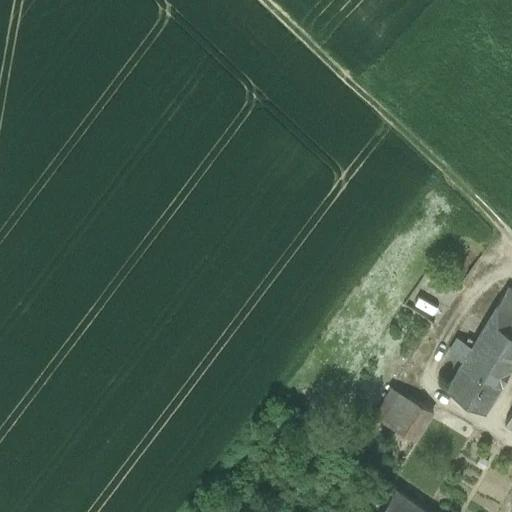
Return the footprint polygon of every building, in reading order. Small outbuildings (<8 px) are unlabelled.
[(487,318),(511,332),(511,288),(506,285),(487,318)] [(444,389),(485,413),(511,368),(511,332),(487,318),(473,340),(461,360),(444,389)] [(461,360),(473,340),(467,336),(464,341),(456,336),(446,351),(461,360)] [(372,415),(416,441),(434,411),(390,385),(372,415)] [(376,511),(426,511),(394,488),(376,511)]
